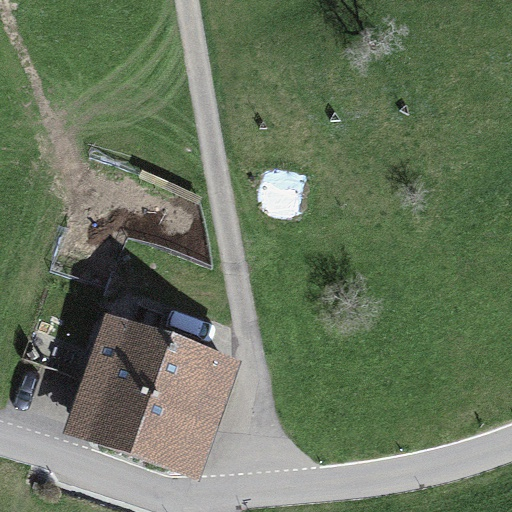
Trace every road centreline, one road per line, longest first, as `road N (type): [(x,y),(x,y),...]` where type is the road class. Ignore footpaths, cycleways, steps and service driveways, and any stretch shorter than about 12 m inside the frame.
road 1 (track): [(260,491),(251,360),(190,0)]
road 2 (unclassified): [(202,502),(465,460),(511,441)]
road 3 (unclassified): [(202,502),(0,441)]
